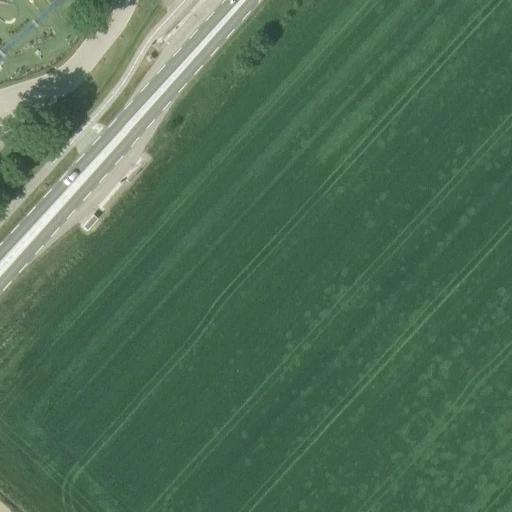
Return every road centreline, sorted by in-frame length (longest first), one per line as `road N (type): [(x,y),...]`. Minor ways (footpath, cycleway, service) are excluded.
road 1 (secondary): [(109,150),(244,0)]
road 2 (secondary): [(0,285),(109,150)]
road 3 (secondary): [(109,150),(72,173),(0,253)]
